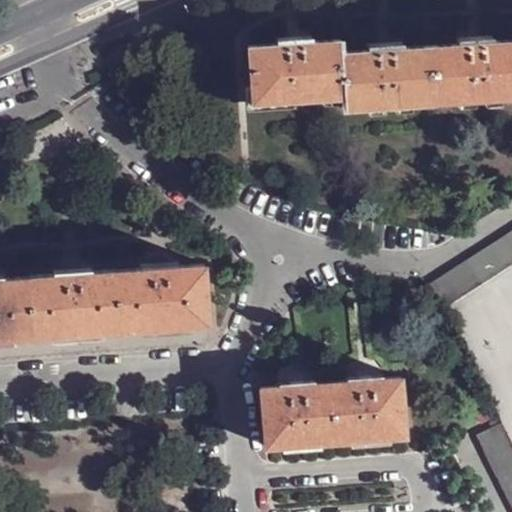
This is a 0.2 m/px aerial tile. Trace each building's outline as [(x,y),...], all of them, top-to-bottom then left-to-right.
[(334,96),(330,40),(316,42),(303,42),(303,36),(294,37),(287,38),(288,43),(250,47),(254,102),(334,96)] [(511,94),(511,38),(483,41),(482,36),(475,36),(468,37),(468,42),(456,43),(424,46),(427,101),(511,94)] [(427,101),(424,46),(406,47),(394,48),(394,43),(387,43),(379,44),(379,49),(344,52),(342,39),(330,40),(334,96),(342,95),(344,107),(427,101)] [(128,55),(135,69),(148,63),(143,49),(128,55)] [(430,283),(444,305),(446,305),(511,263),(511,231),(441,277),(430,283)] [(209,323),(205,265),(163,268),(127,271),(131,328),(209,323)] [(131,328),(127,271),(75,274),(37,277),(42,334),(131,328)] [(0,337),(42,334),(37,277),(0,279),(0,337)] [(406,436),(402,377),(375,379),(367,379),(358,380),(345,381),(349,441),(406,436)] [(349,441),(345,381),(307,384),(296,385),(287,385),(262,387),(266,447),(349,441)] [(490,422),(493,427),(503,422),(500,417),(490,422)] [(478,435),(511,500),(511,440),(503,422),(493,427),(478,435)]
